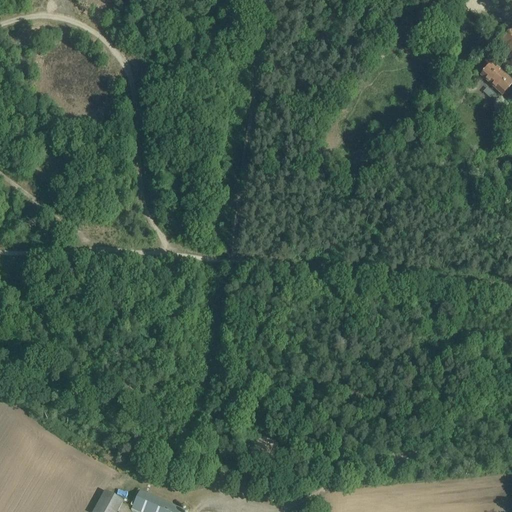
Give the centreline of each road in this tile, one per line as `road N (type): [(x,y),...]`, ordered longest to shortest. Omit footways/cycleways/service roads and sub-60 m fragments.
road 1 (track): [(511,293),(219,260)]
road 2 (track): [(318,511),(317,489),(447,437),(511,372)]
road 3 (track): [(0,167),(99,253)]
